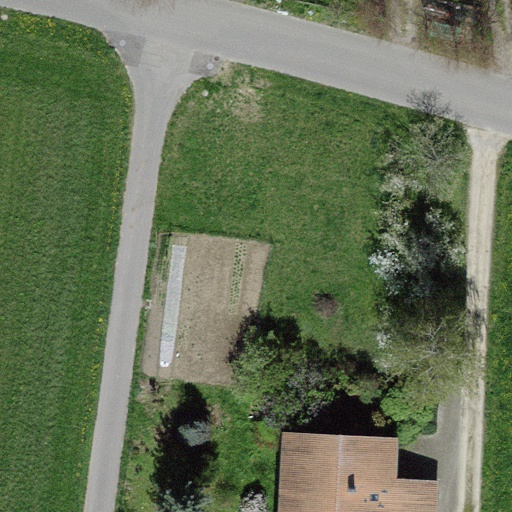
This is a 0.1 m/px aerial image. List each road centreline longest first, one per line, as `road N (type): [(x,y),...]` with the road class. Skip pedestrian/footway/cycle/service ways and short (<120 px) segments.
road 1 (track): [(94,511),(157,22)]
road 2 (residential): [(49,0),(487,109)]
road 3 (residential): [(471,511),(487,109)]
